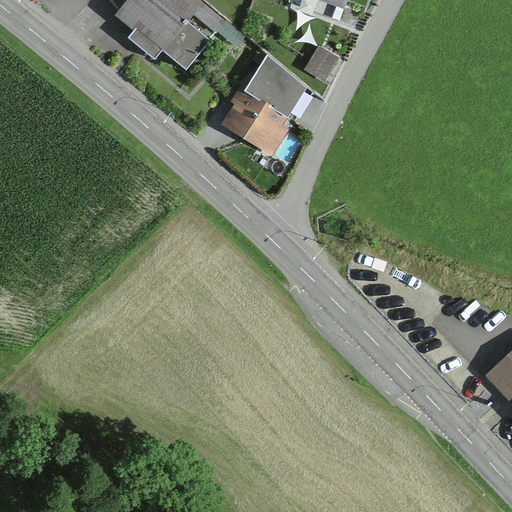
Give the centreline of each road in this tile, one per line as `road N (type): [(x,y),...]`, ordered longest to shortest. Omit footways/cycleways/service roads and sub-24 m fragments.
road 1 (secondary): [(0,6),(278,245)]
road 2 (secondary): [(278,245),(511,487)]
road 3 (residential): [(278,245),(402,0)]
